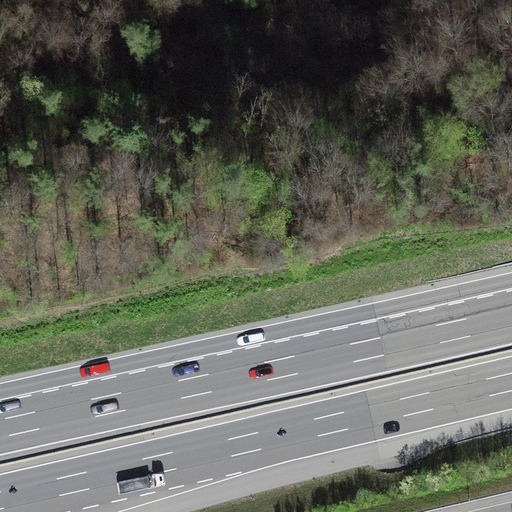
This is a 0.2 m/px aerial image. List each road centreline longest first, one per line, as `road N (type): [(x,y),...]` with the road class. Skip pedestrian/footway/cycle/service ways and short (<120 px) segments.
road 1 (motorway): [(0,500),(511,381)]
road 2 (motorway): [(511,316),(36,420)]
